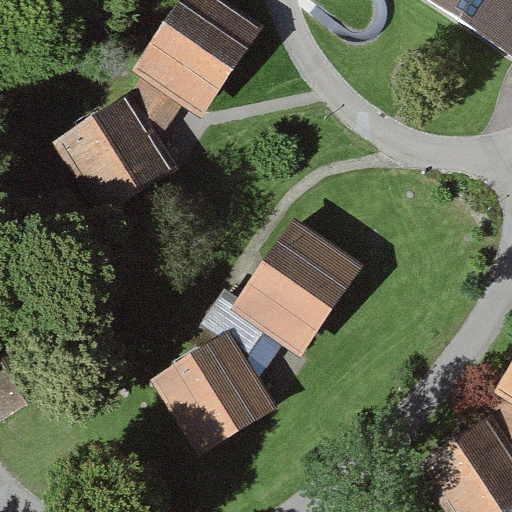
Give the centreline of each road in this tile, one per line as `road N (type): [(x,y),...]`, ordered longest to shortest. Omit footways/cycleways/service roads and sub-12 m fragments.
road 1 (residential): [(298,511),(412,409),(500,294),(511,261)]
road 2 (unclassified): [(511,161),(399,146),(321,77),(287,0)]
